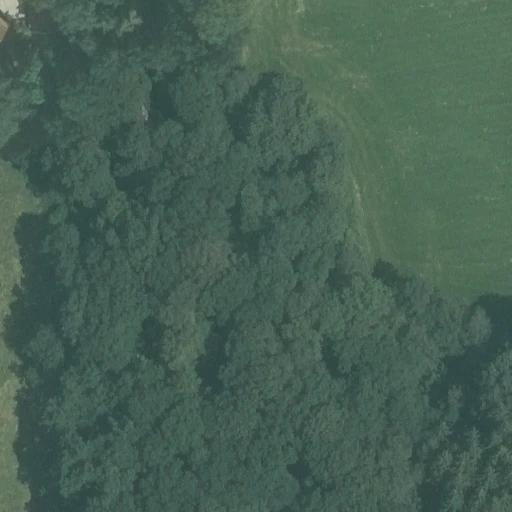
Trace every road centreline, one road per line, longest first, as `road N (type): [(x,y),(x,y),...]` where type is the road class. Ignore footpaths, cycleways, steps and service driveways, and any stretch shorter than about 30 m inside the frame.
road 1 (track): [(176,511),(152,178)]
road 2 (track): [(268,258),(511,429)]
road 3 (track): [(152,178),(140,0)]
road 4 (track): [(152,178),(268,258)]
